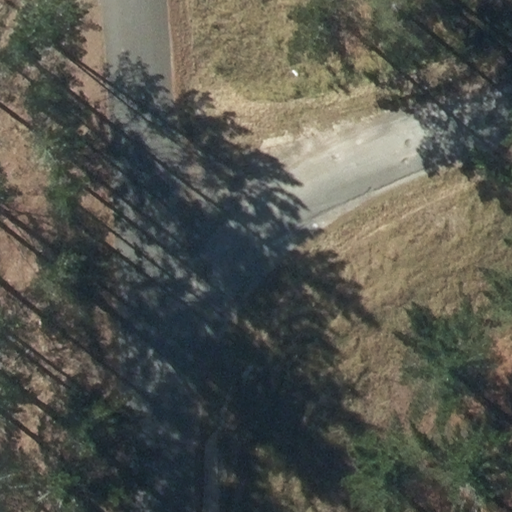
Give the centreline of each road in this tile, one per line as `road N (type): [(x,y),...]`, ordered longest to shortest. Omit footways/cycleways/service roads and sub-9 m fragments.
road 1 (track): [(45,355),(322,153),(511,111)]
road 2 (track): [(21,0),(55,511)]
